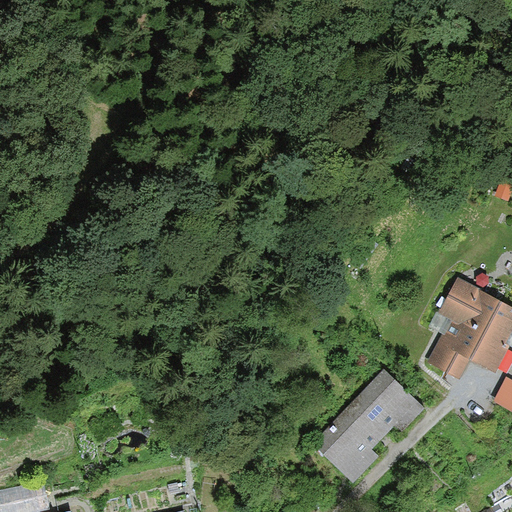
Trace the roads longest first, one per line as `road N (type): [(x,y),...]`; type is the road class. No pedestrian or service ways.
road 1 (residential): [(338,511),(459,389)]
road 2 (track): [(0,255),(86,171),(101,130)]
